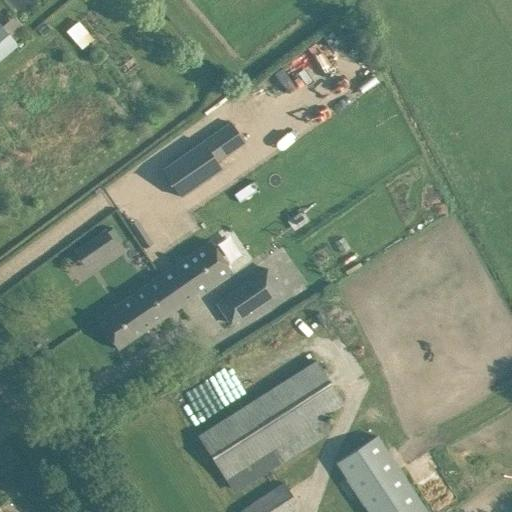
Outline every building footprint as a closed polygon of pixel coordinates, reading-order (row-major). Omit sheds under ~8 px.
[(85,51),(99,40),(83,19),(69,29),(85,51)] [(0,57),(3,55),(16,42),(1,25),(0,25),(0,57)] [(231,122),(162,170),(180,196),(207,178),(212,186),(201,193),(222,223),(265,193),(245,163),(226,176),(216,161),(244,142),(231,122)] [(152,246),(137,223),(130,228),(146,251),(152,246)] [(105,230),(75,251),(85,266),(115,245),(114,244),(106,232),(105,230)] [(117,349),(134,338),(231,271),(210,240),(113,307),(96,318),(117,349)] [(283,289),(268,266),(216,302),(231,324),(283,289)] [(216,425),(199,436),(225,477),(320,416),(345,400),(318,359),(216,425)] [(427,511),(377,436),(337,462),(369,511),(427,511)] [(240,511),(293,511),(297,510),(281,485),(240,511)]
